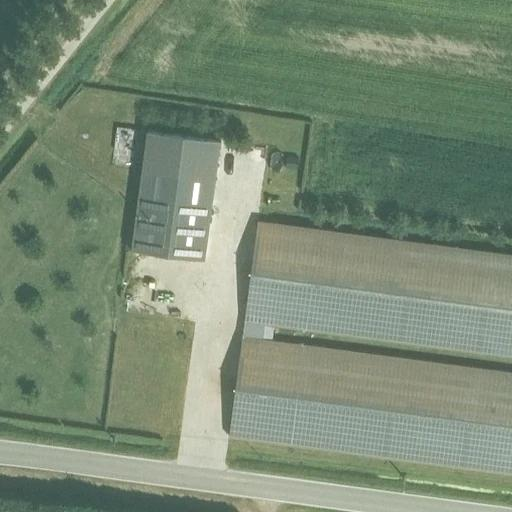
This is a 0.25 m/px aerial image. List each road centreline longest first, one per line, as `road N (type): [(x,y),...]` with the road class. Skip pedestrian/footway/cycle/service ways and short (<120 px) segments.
road 1 (secondary): [(0,451),(453,511)]
road 2 (unclassified): [(107,0),(0,133)]
